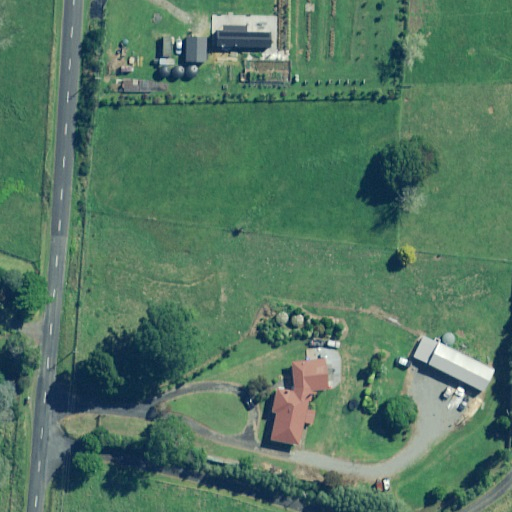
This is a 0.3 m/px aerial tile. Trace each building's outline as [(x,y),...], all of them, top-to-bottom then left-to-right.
[(305,318),(275,315),(274,327),(304,330),(305,318)] [(418,349),(401,341),(396,353),(413,361),(418,349)] [(493,372),(438,345),(428,366),(483,393),(493,372)] [(310,394),(327,392),(326,382),(332,382),(330,365),(324,366),(324,360),(290,364),(294,395),(276,391),(271,414),(276,415),(270,442),(298,448),(303,424),(311,426),(314,413),(306,412),(310,394)] [(364,457),(325,448),(323,456),(308,453),(305,469),(308,470),(306,481),(321,484),(323,474),(359,482),(364,457)]
